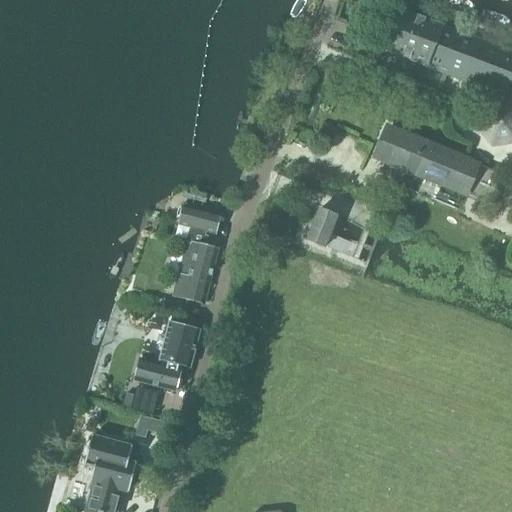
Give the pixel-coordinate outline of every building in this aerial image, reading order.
[(385,52),(444,75),(459,34),(400,11),(385,52)] [(511,84),(511,54),(459,34),(444,75),(499,96),(495,105),(487,106),(479,128),(492,147),(511,144),(511,106),(509,103),(504,105),(511,84)] [(478,166),(388,129),(376,159),(424,179),(428,168),(445,175),(441,186),(465,196),(478,166)] [(217,235),(221,218),(183,208),(179,225),(192,229),(175,297),(204,305),(218,251),(203,247),(206,232),(217,235)] [(332,234),(335,225),(338,217),(318,209),(305,242),(325,250),(326,248),(327,246),(349,255),(354,243),(332,234)] [(192,330),(194,321),(171,316),(165,337),(159,336),(156,345),(163,347),(159,361),(190,369),(200,332),(192,330)] [(157,365),(152,380),(183,386),(186,371),(157,365)] [(154,420),(150,432),(168,437),(171,424),(154,420)] [(132,449),(92,438),(85,465),(95,467),(88,494),(94,495),(89,511),(90,511),(112,511),(118,490),(128,493),(137,463),(129,460),(132,449)]
